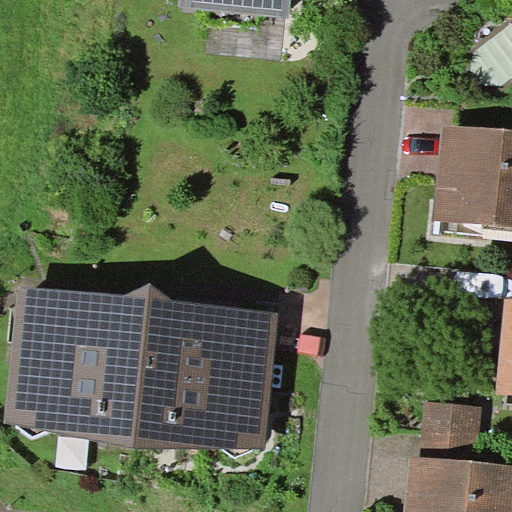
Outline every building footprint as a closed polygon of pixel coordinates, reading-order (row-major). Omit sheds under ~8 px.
[(285,23),(287,0),(166,0),(166,8),(285,23)] [(424,241),(511,249),(511,145),(434,138),(424,241)] [(0,435),(249,459),(261,324),(8,301),(0,389),(0,435)] [(511,309),(507,310),(501,397),(511,397),(511,309)] [(511,511),(511,473),(403,461),(396,511),(511,511)]
